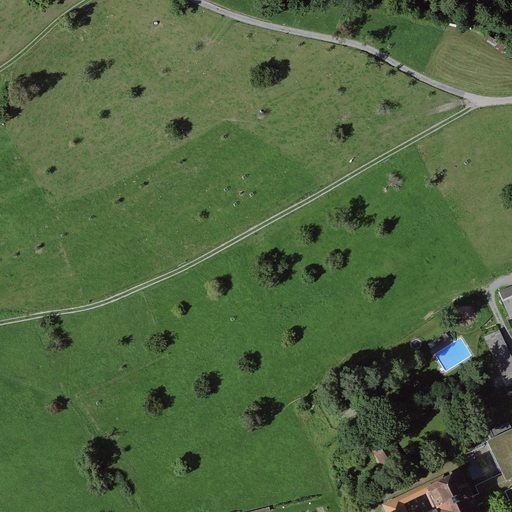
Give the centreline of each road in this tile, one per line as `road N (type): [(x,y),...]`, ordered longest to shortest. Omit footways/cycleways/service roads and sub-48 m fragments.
road 1 (track): [(478,102),(175,271),(90,309),(0,325)]
road 2 (track): [(478,102),(351,43),(292,34),(194,0)]
